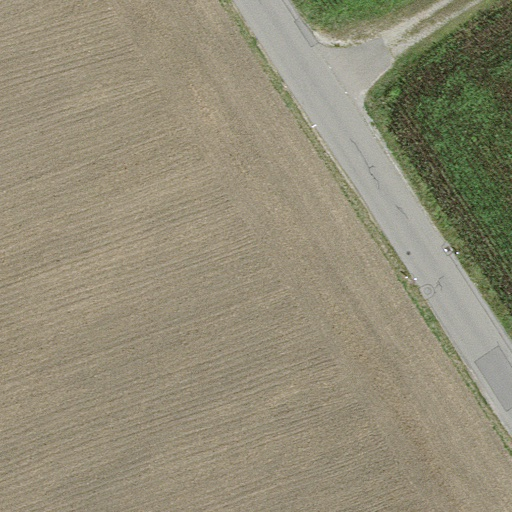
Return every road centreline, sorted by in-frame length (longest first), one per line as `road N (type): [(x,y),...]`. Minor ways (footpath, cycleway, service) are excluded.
road 1 (tertiary): [(511,390),(264,0)]
road 2 (track): [(475,0),(321,92)]
